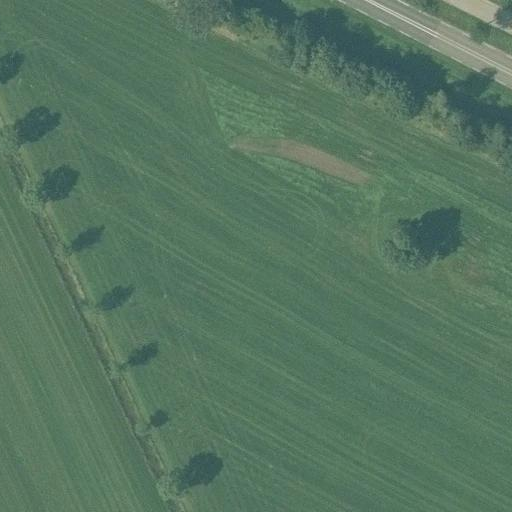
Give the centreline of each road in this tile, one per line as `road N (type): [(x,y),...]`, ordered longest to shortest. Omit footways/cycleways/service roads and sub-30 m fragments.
road 1 (primary): [(352,0),(511,83)]
road 2 (primary): [(511,64),(382,0)]
